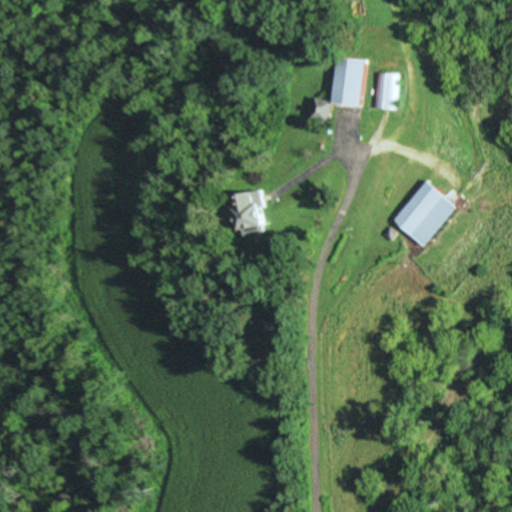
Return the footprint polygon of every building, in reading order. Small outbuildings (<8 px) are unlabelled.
[(369,59),(340,56),(336,102),(365,104),(369,59)] [(402,108),(402,71),(380,71),(380,108),(402,108)] [(333,119),(333,107),(320,107),(320,119),(333,119)] [(454,194),(436,179),(402,219),(420,235),(454,194)] [(265,190),(239,193),(243,229),(269,226),(265,190)]
